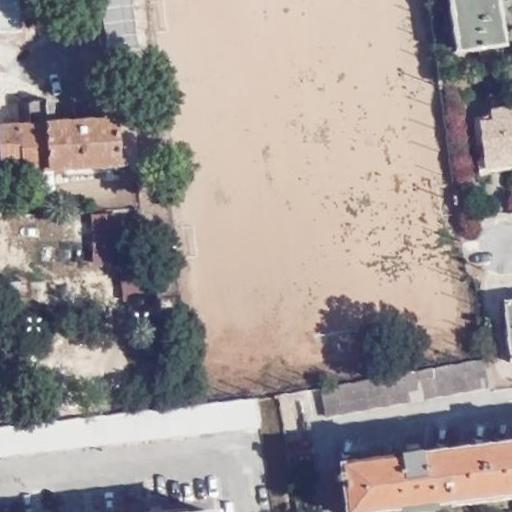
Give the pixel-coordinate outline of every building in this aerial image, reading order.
[(0,0),(0,33),(20,32),(18,0),(0,0)] [(101,0),(107,50),(137,47),(131,0),(101,0)] [(447,0),(455,52),(461,51),(453,0),(447,0)] [(477,49),(481,76),(504,74),(500,45),(493,0),(453,0),(461,51),(477,49)] [(493,0),(500,45),(506,44),(499,0),(493,0)] [(25,171),(136,166),(132,120),(53,124),(53,100),(25,101),(26,126),(0,126),(0,165),(17,165),(17,180),(25,179),(25,171)] [(506,158),(511,157),(511,107),(479,111),(481,125),(478,125),(484,168),(507,165),(506,158)] [(89,264),(126,264),(126,213),(89,214),(89,264)] [(147,301),(146,266),(119,267),(120,302),(147,301)] [(489,358),(481,359),(320,389),(325,416),(493,385),(489,358)] [(0,455),(260,424),(257,398),(0,429),(0,455)] [(511,493),(511,441),(339,464),(344,511),(373,511),(417,506),(511,493)]
